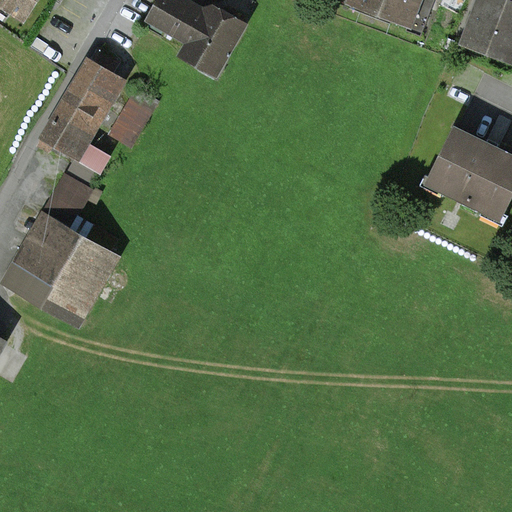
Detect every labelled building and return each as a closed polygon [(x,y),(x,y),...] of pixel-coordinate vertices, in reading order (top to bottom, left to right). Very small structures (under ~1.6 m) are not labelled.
[(47,0),(0,0),(0,8),(29,27),(47,0)] [(249,29),(217,12),(192,0),(156,0),(144,26),(194,51),(187,66),(221,83),(249,29)] [(351,0),(350,3),(409,25),(406,31),(420,36),(430,9),(418,4),(419,0),(351,0)] [(511,53),(511,9),(487,0),(482,0),(474,23),(468,40),(511,57),(511,53)] [(131,85),(99,68),(50,154),(82,171),(131,85)] [(456,130),(430,182),(499,216),(511,190),(511,158),(489,147),(456,130)] [(45,214),(5,284),(80,327),(120,256),(45,214)]
